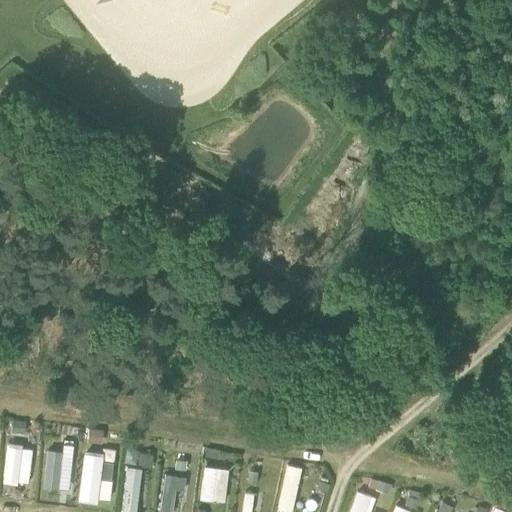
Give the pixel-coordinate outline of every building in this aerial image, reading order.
[(100,443),(102,430),(89,428),(87,442),(100,443)] [(45,449),(44,486),(70,487),(72,443),(63,443),(62,449),(45,449)] [(4,481),(30,481),(31,445),(5,444),(4,481)] [(205,456),(219,459),(220,450),(206,447),(205,456)] [(126,463),(150,466),(152,451),(127,449),(126,463)] [(98,500),(100,450),(80,450),(79,500),(98,500)] [(102,459),(101,476),(111,477),(113,460),(102,459)] [(285,462),(277,506),(292,509),(301,465),(285,462)] [(226,499),(227,466),(202,464),(200,498),(226,499)] [(119,511),(125,511),(134,511),(141,467),(126,465),(119,511)] [(176,488),(183,489),(186,475),(166,471),(158,508),(171,510),(176,488)] [(99,498),(110,499),(111,478),(100,478),(99,498)] [(374,511),(370,510),(375,495),(355,489),(347,511),(374,511)] [(439,499),(433,511),(450,511),(453,506),(439,499)] [(418,511),(419,511),(395,503),(391,511),(418,511)]
